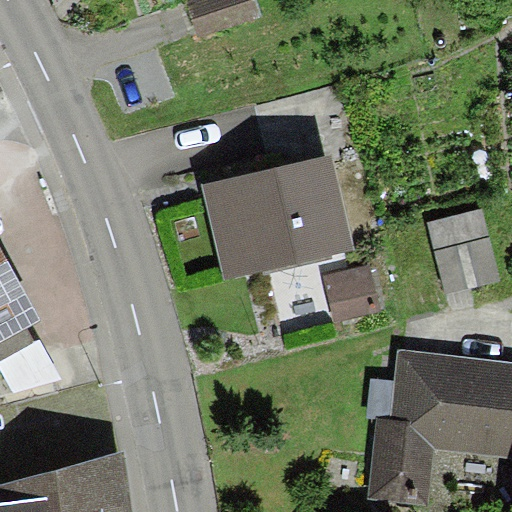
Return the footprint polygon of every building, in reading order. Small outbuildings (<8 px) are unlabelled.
[(257,0),(189,0),(187,1),(199,37),(263,15),(257,0)] [(330,155),(202,186),(225,281),(353,249),(330,155)] [(483,211),(430,224),(447,291),(500,277),(483,211)] [(0,341),(42,319),(0,242),(0,341)] [(370,266),(325,277),(335,320),(381,309),(370,266)] [(511,365),(400,350),(390,419),(377,417),(366,493),(427,502),(435,446),(511,456),(511,365)] [(135,511),(127,451),(0,485),(0,511),(135,511)]
